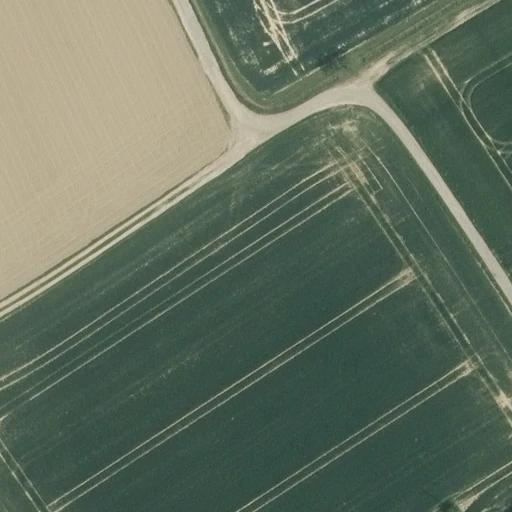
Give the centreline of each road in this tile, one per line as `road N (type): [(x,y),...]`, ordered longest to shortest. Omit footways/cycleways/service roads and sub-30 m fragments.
road 1 (unclassified): [(511,293),(375,96),(343,92),(266,131),(221,86),(180,0)]
road 2 (track): [(266,131),(134,229),(0,312)]
road 3 (track): [(503,0),(343,92)]
